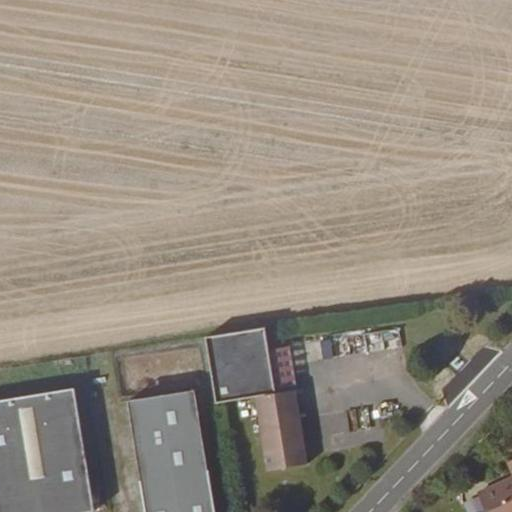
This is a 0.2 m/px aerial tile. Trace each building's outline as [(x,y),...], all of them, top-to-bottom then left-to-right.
[(255,396),(275,393),(265,329),(205,338),(216,403),(255,396)] [(0,511),(87,511),(93,511),(72,390),(0,402),(0,511)] [(275,393),(255,396),(267,471),(308,464),(296,390),(275,393)] [(144,511),(213,511),(194,392),(127,403),(144,511)] [(511,511),(511,458),(508,460),(511,469),(511,480),(484,493),(492,511),(511,511)]
